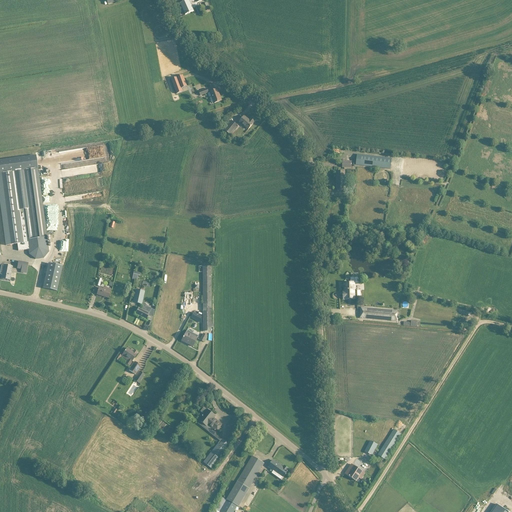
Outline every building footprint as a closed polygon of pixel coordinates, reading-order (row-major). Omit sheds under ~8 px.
[(192,0),(189,2),(188,0),(187,0),(180,3),(183,9),(184,9),(186,14),(193,11),(192,8),(196,6),(195,3),(195,2),(196,3),(203,0),(192,0)] [(183,75),(171,80),(177,94),(183,92),(180,86),(186,83),(183,75)] [(222,101),(217,90),(210,92),(212,97),(210,97),(210,99),(211,102),(212,103),(214,102),(214,103),(222,101)] [(239,122),(248,130),(253,124),(254,122),(251,119),(249,121),(244,116),(239,122)] [(239,127),(231,121),(223,131),(231,137),(239,127)] [(391,169),(392,159),(357,155),(356,165),(391,169)] [(29,254),(35,259),(44,258),(49,252),(47,237),(43,207),(38,169),(36,156),(16,158),(0,160),(0,204),(5,245),(17,244),(18,251),(28,250),(29,254)] [(344,191),(345,172),(336,172),(336,182),(337,182),(337,191),(344,191)] [(200,266),(203,266),(203,332),(211,331),(211,328),(213,328),(213,323),(211,323),(211,266),(209,266),(209,263),(200,263),(200,266)] [(43,288),(57,291),(62,267),(49,264),(43,288)] [(0,279),(10,281),(12,267),(1,265),(0,269),(0,276),(1,276),(0,279)] [(350,283),(348,283),(348,284),(344,284),(345,295),(343,295),(344,299),(357,299),(357,290),(355,290),(355,278),(350,278),(350,283)] [(108,298),(110,293),(111,289),(103,287),(103,289),(99,287),(97,295),(108,298)] [(133,302),(140,304),(142,291),(135,289),(133,302)] [(143,305),(142,309),(139,307),(135,314),(146,320),(149,313),(151,309),(143,305)] [(398,322),(399,311),(360,307),(359,319),(398,322)] [(191,318),(201,323),(201,317),(193,313),(191,318)] [(188,345),(193,347),(197,338),(198,336),(187,330),(181,341),(185,343),(186,342),(189,344),(188,345)] [(130,351),(127,348),(125,351),(124,352),(125,352),(121,357),(127,360),(125,364),(129,366),(131,363),(136,355),(138,353),(134,350),(133,353),(130,351)] [(135,375),(141,366),(134,362),(129,370),(135,375)] [(144,375),(140,372),(135,381),(139,383),(144,375)] [(207,411),(199,421),(208,427),(208,426),(214,430),(211,434),(217,439),(218,437),(215,435),(219,430),(222,426),(213,418),(210,415),(211,413),(207,411)] [(401,434),(394,429),(377,455),(385,459),(401,434)] [(222,439),(221,440),(218,437),(217,439),(220,441),(203,462),(211,469),(229,445),(222,439)] [(378,444),(370,440),(364,452),(372,456),(378,444)] [(204,472),(169,448),(149,479),(183,502),(204,472)] [(242,501),(264,463),(252,456),(227,499),(223,496),(222,497),(237,506),(239,507),(239,506),(237,505),(240,500),(242,501)] [(281,480),(284,476),(287,472),(288,472),(287,471),(288,471),(287,471),(289,469),(284,466),(283,468),(273,460),(268,468),(273,472),(272,473),(281,480)] [(356,481),(359,477),(362,472),(352,465),(345,474),(356,481)] [(233,511),(237,506),(222,497),(215,510),(218,511),(233,511)]
